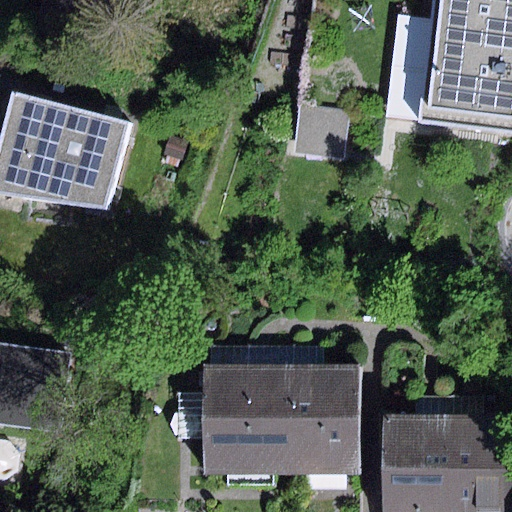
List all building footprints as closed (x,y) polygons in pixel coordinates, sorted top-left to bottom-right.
[(45,0),(44,8),(102,22),(107,0),(45,0)] [(511,132),(511,0),(436,0),(434,19),(421,121),(511,132)] [(421,121),(434,19),(398,15),(386,116),(421,121)] [(0,138),(11,93),(0,89),(0,138)] [(129,123),(11,93),(0,138),(0,193),(110,209),(129,123)] [(350,111),(301,105),(295,155),(344,160),(350,111)] [(72,352),(0,343),(0,424),(63,431),(72,352)] [(211,347),(211,369),(278,368),(324,368),(324,346),(211,347)] [(205,474),(278,474),(278,368),(245,369),(211,369),(205,369),(205,474)] [(324,368),(278,368),(278,474),(358,473),(357,368),(324,368)] [(421,398),(421,417),(456,416),(484,416),(484,398),(421,398)] [(384,511),(456,511),(456,416),(421,417),(384,416),(384,511)] [(511,511),(511,416),(484,416),(456,416),(456,511),(511,511)]
